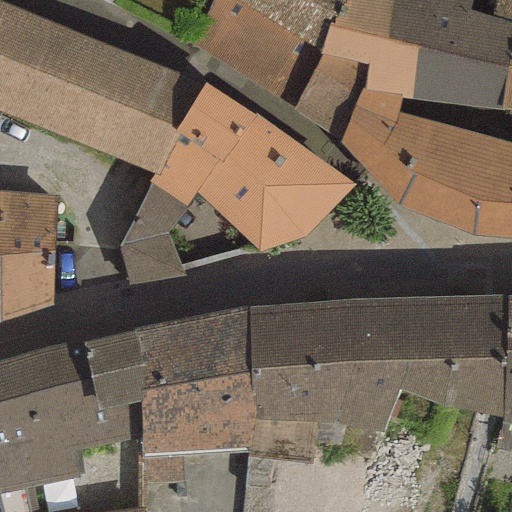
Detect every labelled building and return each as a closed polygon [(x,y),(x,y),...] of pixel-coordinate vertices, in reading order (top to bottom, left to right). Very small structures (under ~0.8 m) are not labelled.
[(290,110),(319,56),(232,0),(210,0),(189,47),(290,110)] [(232,0),(319,56),(327,23),(333,23),(343,0),(232,0)] [(471,0),(343,0),(333,23),(327,23),(319,56),(366,63),(360,89),(397,93),(397,99),(500,111),(511,30),(511,28),(511,22),(467,12),(471,0)] [(202,84),(0,1),(0,114),(153,176),(202,84)] [(511,30),(500,111),(511,112),(511,30)] [(366,63),(319,56),(290,110),(338,143),(360,89),(366,63)] [(153,176),(148,181),(185,206),(195,192),(259,253),(302,238),(352,186),(256,113),(252,117),(202,84),(153,176)] [(434,220),(455,131),(395,112),(397,99),(397,93),(360,89),(338,143),(396,206),(434,220)] [(511,145),(455,131),(434,220),(472,235),(511,238),(511,145)] [(166,233),(185,206),(148,181),(116,247),(127,286),(184,277),(166,233)] [(55,196),(0,191),(0,324),(50,307),(55,196)] [(483,296),(245,308),(249,452),(248,458),(310,464),(313,427),(380,434),(396,391),(482,415),(500,416),(501,298),(483,296)] [(511,297),(501,298),(500,416),(497,425),(511,427),(511,297)] [(245,308),(132,328),(144,399),(138,402),(140,438),(139,486),(181,483),(179,455),(249,452),(245,308)] [(132,328),(0,362),(0,494),(81,476),(79,450),(140,438),(138,402),(144,399),(132,328)]
